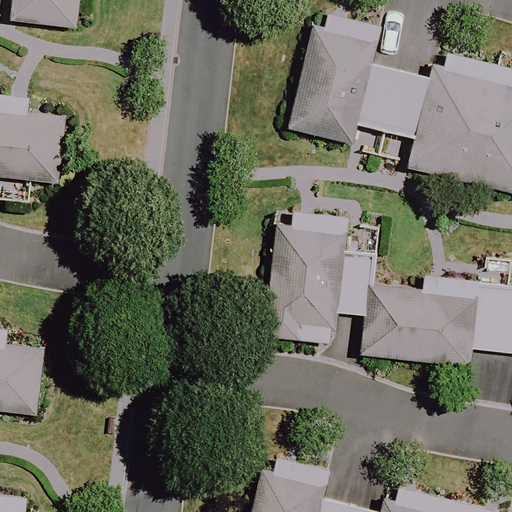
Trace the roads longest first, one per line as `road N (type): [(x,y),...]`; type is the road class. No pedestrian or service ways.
road 1 (residential): [(511,440),(172,371)]
road 2 (residential): [(181,290),(212,0)]
road 3 (residential): [(0,248),(181,290)]
road 4 (residential): [(157,511),(172,371)]
